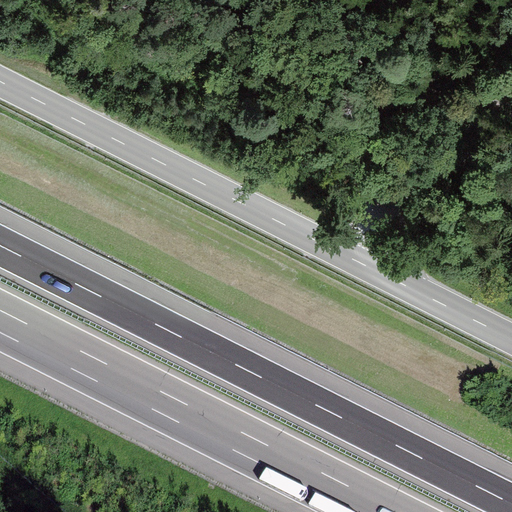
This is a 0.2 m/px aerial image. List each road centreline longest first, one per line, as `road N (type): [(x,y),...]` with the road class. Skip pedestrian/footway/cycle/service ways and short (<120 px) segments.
road 1 (motorway): [(511,503),(0,244)]
road 2 (primary): [(0,82),(511,339)]
road 3 (motorway): [(0,321),(376,511)]
road 4 (track): [(336,0),(378,93),(460,103),(484,115),(511,82)]
road 5 (track): [(363,265),(484,115)]
road 6 (track): [(363,265),(365,114),(378,93)]
